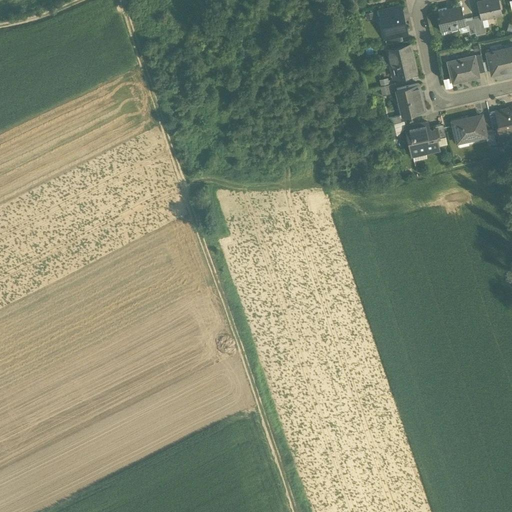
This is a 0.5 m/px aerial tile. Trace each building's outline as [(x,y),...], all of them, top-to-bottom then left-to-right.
[(497,0),(485,0),(477,2),(480,17),(481,20),(482,20),(501,15),(497,0)] [(460,6),(438,11),(440,19),(438,20),(441,32),(465,26),(460,6)] [(400,7),(378,12),(381,24),(385,23),(388,38),(401,35),(407,34),(400,7)] [(480,17),(472,19),(475,33),(476,36),(485,34),(482,20),(481,20),(480,17)] [(472,19),(466,20),(469,34),(475,33),(472,19)] [(401,35),(388,38),(384,39),(386,45),(402,41),(401,35)] [(511,47),(486,53),(491,74),(508,71),(507,68),(511,66),(511,47)] [(400,48),(387,51),(389,59),(392,59),(392,58),(402,56),(400,48)] [(402,56),(392,58),(392,59),(389,59),(394,78),(416,73),(411,53),(402,56)] [(480,54),(474,56),(478,73),(485,72),(480,54)] [(474,56),(447,62),(452,84),(479,78),(478,73),(474,56)] [(395,84),(380,87),(382,97),(397,93),(396,90),(397,90),(395,84)] [(397,90),(396,90),(397,93),(400,104),(401,104),(404,115),(402,116),(403,117),(425,111),(419,85),(397,90)] [(511,108),(496,112),(498,124),(501,137),(511,134),(511,108)] [(496,112),(489,114),(492,126),(498,124),(496,112)] [(399,116),(388,119),(389,125),(401,122),(399,116)] [(482,117),(462,122),(461,120),(451,122),(456,145),(486,138),(487,137),(486,133),(482,117)] [(427,123),(405,128),(411,153),(438,147),(436,141),(435,133),(434,133),(430,134),(427,123)] [(442,125),(432,128),(434,133),(435,133),(436,141),(445,139),(442,125)] [(493,131),(486,133),(487,137),(486,138),(488,147),(496,145),(493,131)] [(492,158),(499,157),(499,150),(491,150),(492,158)]
